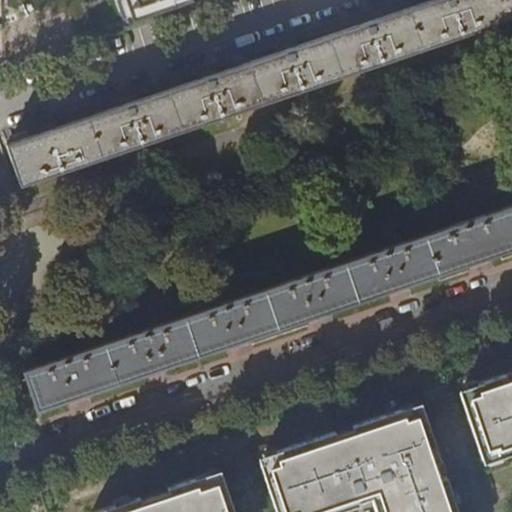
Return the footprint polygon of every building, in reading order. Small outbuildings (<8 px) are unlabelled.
[(440,0),(441,1),(376,23),(375,21),(369,23),(361,25),(362,28),(295,51),(294,49),(288,51),(281,54),(281,56),(215,79),(215,77),(208,79),(201,81),(201,84),(135,106),(134,104),(129,106),(121,109),(122,111),(57,134),(56,131),(51,133),(44,135),(44,138),(31,142),(28,134),(6,142),(22,188),(511,20),(511,5),(510,0),(440,0)] [(35,48),(104,26),(95,0),(81,0),(25,18),(35,48)] [(118,0),(125,21),(185,0),(118,0)] [(511,208),(24,376),(37,414),(511,251),(511,208)] [(511,376),(459,395),(484,468),(511,458),(511,376)] [(460,511),(422,402),(256,458),(274,511),(368,511),(375,510),(375,511),(460,511)] [(236,511),(224,479),(126,511),(236,511)]
